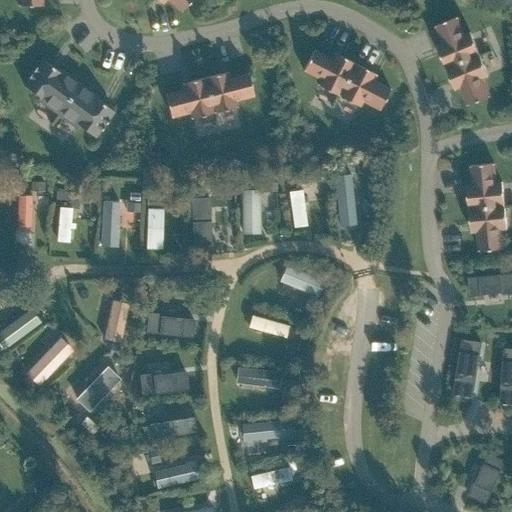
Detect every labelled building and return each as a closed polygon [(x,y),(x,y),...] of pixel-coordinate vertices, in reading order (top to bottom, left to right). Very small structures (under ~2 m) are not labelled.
[(164,0),(168,0),(181,10),(189,0),(159,0),(162,3),(164,0)] [(468,104),(490,95),(483,77),(489,75),(471,31),(465,34),(458,16),(436,25),(443,43),(437,45),(455,89),(461,86),(468,104)] [(362,100),(379,109),(390,88),(373,79),(376,73),(334,52),(331,57),(314,49),(303,69),(320,78),(317,84),(359,106),(362,100)] [(95,136),(113,110),(98,98),(99,96),(60,67),(58,70),(42,58),(24,84),(39,95),(37,98),(77,127),(79,124),(95,136)] [(235,100),(254,95),(248,72),(229,77),(228,71),(182,82),(183,88),(165,93),(171,116),(189,111),(191,117),(237,106),(235,100)] [(479,250),(503,247),(501,228),(507,228),(503,181),(496,181),(494,162),(471,164),(473,184),(467,184),(471,231),(478,231),(479,250)] [(31,181),(31,190),(44,190),(44,181),(31,181)] [(276,181),(263,182),(263,190),(276,190),(276,181)] [(126,202),(126,211),(139,211),(139,202),(126,202)] [(298,443),(287,444),(288,452),(299,451),(298,443)] [(157,448),(148,450),(151,462),(160,460),(157,448)] [(44,478),(34,481),(38,494),(48,491),(44,478)] [(138,501),(129,504),(131,511),(141,511),(142,511),(138,501)]
